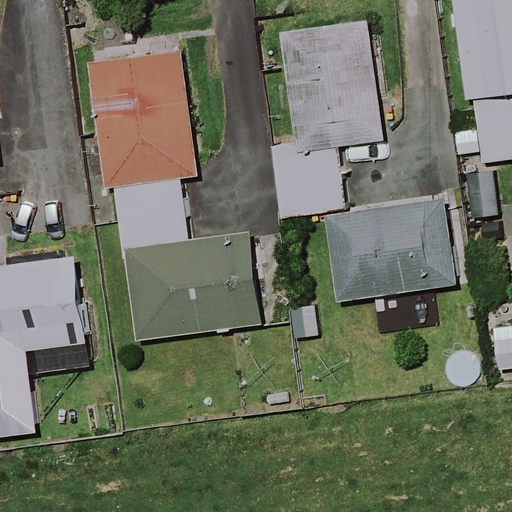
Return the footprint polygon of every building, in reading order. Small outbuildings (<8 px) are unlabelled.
[(511,0),(452,0),(468,128),(449,131),(452,154),(471,152),(473,168),(511,162),(511,0)] [(387,140),(370,20),(278,33),(294,144),(270,147),(280,219),(324,213),(336,304),(457,287),(444,198),(346,212),(337,147),(387,140)] [(123,252),(136,342),(262,325),(249,235),(194,242),(185,176),(192,175),(177,52),(86,63),(102,186),(114,185),(123,252)] [(496,215),(490,172),(465,176),(471,219),(496,215)] [(30,376),(89,369),(76,259),(0,268),(0,437),(36,433),(30,376)] [(295,341),(296,352),(326,349),(325,332),(316,333),(314,309),(284,312),(287,342),(295,341)] [(511,370),(511,326),(489,329),(493,372),(511,370)]
